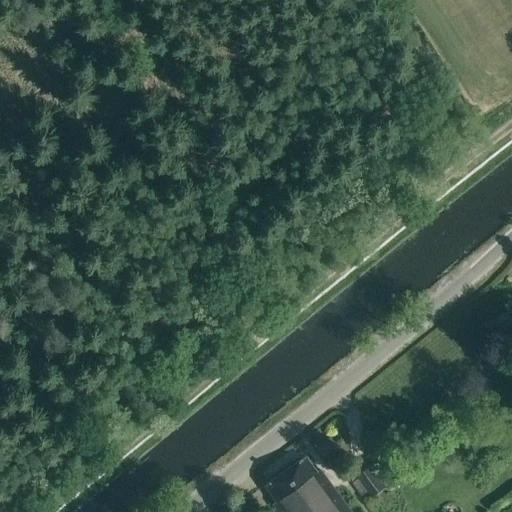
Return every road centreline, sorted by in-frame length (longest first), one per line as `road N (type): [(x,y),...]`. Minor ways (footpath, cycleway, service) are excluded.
road 1 (track): [(38,511),(511,127)]
road 2 (unclassified): [(187,511),(511,237)]
